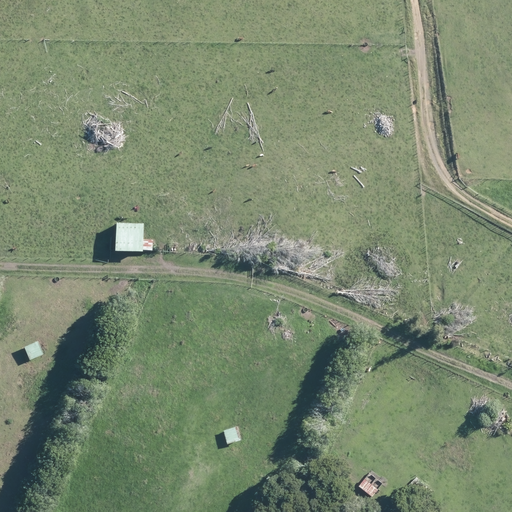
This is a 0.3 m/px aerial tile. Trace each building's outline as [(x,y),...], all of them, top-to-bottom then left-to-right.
[(146,239),(146,223),(118,222),(117,251),(154,252),(154,240),(146,239)] [(41,343),(25,348),(30,361),(45,356),(41,343)] [(242,425),(225,430),(229,444),(246,439),(242,425)] [(371,472),(358,485),(373,498),(385,485),(371,472)] [(417,477),(408,488),(423,501),(432,491),(417,477)]
